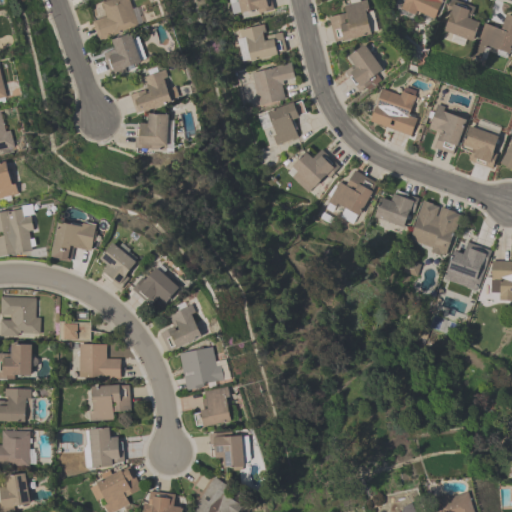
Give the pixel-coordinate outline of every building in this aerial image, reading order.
[(98,40),(92,21),(105,17),(100,2),(106,0),(129,0),(138,27),(98,40)] [(269,0),(272,9),(258,13),(257,9),(239,13),(239,12),(231,14),(227,0),(269,0)] [(345,13),(343,5),(366,0),(368,9),(364,10),(370,35),(343,41),(343,40),(334,42),(328,17),(345,13)] [(441,0),(432,19),(415,10),(412,15),(399,8),(403,0),(441,0)] [(470,20),(478,23),(471,41),(450,33),(448,40),(441,37),(449,15),(445,13),(449,0),(453,0),(474,7),(470,20)] [(511,43),(508,54),(485,45),(480,57),(471,53),(483,24),(500,30),(506,15),(511,17),(511,43)] [(240,61),(235,39),(240,38),(238,30),(263,24),(265,32),(261,33),(263,41),(266,40),(265,36),(281,32),(285,51),(276,53),(277,55),(249,61),(249,59),(240,61)] [(111,77),(103,54),(114,50),(111,41),(130,35),(140,63),(124,69),(126,72),(111,77)] [(348,57),(364,46),(382,70),(376,75),(380,80),(367,89),(366,88),(358,93),(343,73),(353,65),(348,57)] [(284,98),(258,105),(249,73),(290,62),(294,77),(281,81),(282,85),(281,85),(284,98)] [(0,101),(8,100),(0,63),(0,101)] [(144,90),(140,79),(164,72),(167,79),(163,81),(170,104),(144,112),(144,110),(135,113),(129,94),(144,90)] [(369,121),(381,89),(399,95),(401,92),(402,92),(404,87),(416,91),(414,96),(415,97),(408,116),(416,119),(410,136),(369,121)] [(266,112),(292,102),(293,103),(300,100),(305,112),(297,115),(298,117),(290,120),(296,137),(275,145),(271,135),(275,134),(266,112)] [(433,148),(439,133),(427,128),(437,104),(444,106),(442,110),(466,119),(456,146),(455,146),(452,155),(433,148)] [(14,147),(0,149),(0,113),(5,132),(10,131),(14,147)] [(147,115),(168,116),(166,146),(165,146),(165,150),(150,149),(150,148),(134,147),(135,128),(139,128),(139,123),(147,124),(147,115)] [(467,161),(471,150),(461,146),(468,127),(497,137),(492,152),(496,154),(490,169),(467,161)] [(511,172),(499,165),(511,140),(511,172)] [(312,158),(320,149),(338,167),(328,178),(325,175),(313,187),(312,187),(306,192),(290,177),(296,171),(290,166),(305,151),(312,158)] [(0,163),(5,162),(11,185),(14,184),(17,194),(0,198),(0,163)] [(344,186),(353,170),(376,183),(358,215),(336,203),(334,206),(326,202),(338,182),(344,186)] [(418,199),(412,213),(409,211),(402,228),(373,216),(382,193),(392,197),(393,193),(394,194),(395,190),(418,199)] [(459,215),(444,256),(429,251),(431,248),(408,239),(423,200),(432,204),(431,205),(438,207),(435,215),(437,216),(440,207),(454,212),(454,213),(459,215)] [(0,212),(21,209),(20,207),(28,205),(32,230),(28,231),(31,251),(0,256),(0,212)] [(90,252),(72,248),(69,263),(50,259),(57,224),(81,229),(82,224),(84,225),(84,223),(95,225),(94,232),(96,232),(93,243),(91,243),(90,252)] [(490,251),(475,291),(442,279),(453,250),(462,254),(466,242),(490,251)] [(99,260),(111,244),(136,263),(126,276),(128,278),(119,290),(110,283),(112,280),(101,272),(106,266),(99,260)] [(499,279),(490,279),(490,261),(511,261),(511,300),(498,300),(499,279)] [(179,290),(166,304),(157,297),(149,306),(131,289),(142,278),(145,281),(156,269),(179,290)] [(0,298),(35,298),(35,318),(39,318),(39,333),(17,333),(17,336),(0,336),(0,320),(10,320),(10,315),(0,315),(0,298)] [(160,333),(173,327),(168,316),(192,306),(196,314),(191,316),(202,338),(177,350),(176,348),(168,352),(160,333)] [(59,340),(59,322),(89,322),(89,340),(59,340)] [(0,354),(10,354),(10,344),(31,344),(30,357),(33,357),(35,358),(36,359),(37,362),(36,364),(35,365),(33,366),(30,366),(30,376),(13,376),(13,380),(0,380),(0,354)] [(106,345),(106,359),(120,359),(120,378),(79,378),(79,345),(106,345)] [(179,355),(212,348),(215,363),(226,361),(229,380),(215,383),(216,387),(208,388),(208,384),(203,385),(203,387),(186,391),(179,355)] [(128,385),(130,411),(112,412),(113,420),(89,421),(89,412),(92,412),(90,388),(128,385)] [(203,411),(201,399),(205,399),(203,392),(227,387),(230,398),(226,399),(230,422),(203,428),(202,426),(195,427),(193,414),(200,413),(199,412),(203,411)] [(30,389),(30,398),(25,398),(24,422),(0,422),(0,400),(3,401),(4,389),(30,389)] [(123,462),(111,463),(112,467),(91,469),(88,430),(109,429),(109,438),(117,437),(117,442),(121,442),(122,450),(123,462)] [(29,431),(28,465),(0,465),(0,445),(1,445),(1,431),(29,431)] [(222,458),(214,459),(214,457),(210,457),(208,434),(225,433),(225,438),(241,437),(241,438),(247,437),(248,460),(243,464),(243,468),(223,470),(222,458)] [(128,503),(111,511),(106,511),(103,505),(106,504),(102,497),(96,501),(89,488),(96,484),(95,483),(102,479),(99,475),(108,470),(111,475),(120,470),(120,471),(129,467),(140,489),(124,497),(128,503)] [(24,474),(29,504),(15,507),(16,508),(1,510),(0,502),(0,488),(6,487),(4,478),(24,474)] [(189,511),(213,478),(229,488),(224,495),(241,507),(237,511),(189,511)] [(172,507),(181,508),(180,511),(141,511),(143,503),(147,503),(149,491),(174,495),(172,507)] [(468,493),(473,511),(435,511),(431,498),(447,494),(448,499),(468,493)]
